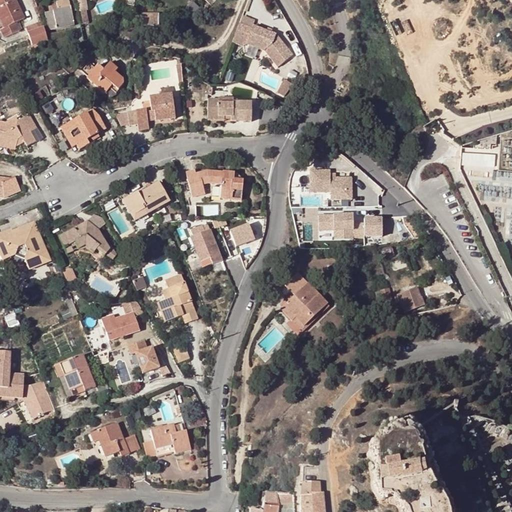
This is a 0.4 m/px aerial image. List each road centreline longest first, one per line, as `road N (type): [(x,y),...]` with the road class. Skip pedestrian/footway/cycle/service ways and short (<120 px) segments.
road 1 (unclassified): [(511,300),(445,160),(429,159),(416,171),(417,190),(506,316)]
road 2 (residential): [(221,501),(213,425),(219,372),(270,240),(286,157)]
road 3 (track): [(242,511),(270,427),(326,361),(395,319),(459,309),(488,315)]
road 4 (unclassified): [(331,511),(326,429),(347,392),(380,365),(440,347),(478,356),(511,387)]
road 5 (unclassified): [(314,118),(423,220),(511,347)]
road 6 (residential): [(286,157),(190,146),(100,181),(57,188)]
road 7 (residential): [(0,495),(221,501)]
road 8 (residential): [(314,118),(308,42),(282,0)]
